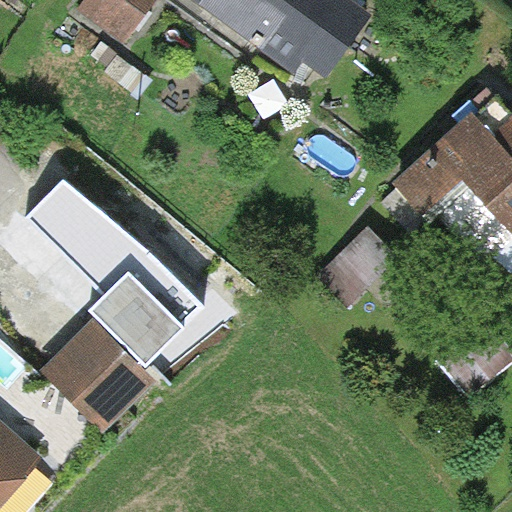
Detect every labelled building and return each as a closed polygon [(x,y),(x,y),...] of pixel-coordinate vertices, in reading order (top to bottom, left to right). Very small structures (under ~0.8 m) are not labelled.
[(153,0),(86,0),(78,11),(123,43),(153,0)] [(188,0),(293,77),(302,64),(325,81),(371,18),(348,1),(348,0),(188,0)] [(511,108),(497,92),(393,188),(424,221),(463,185),(511,238),(511,108)] [(368,229),(317,278),(348,309),(398,259),(368,229)] [(145,320),(118,347),(155,383),(182,357),(145,320)] [(511,353),(487,321),(438,357),(468,397),(511,364),(511,353)] [(93,322),(42,374),(103,435),(155,383),(118,347),(93,322)] [(0,508),(43,460),(0,422),(0,508)]
